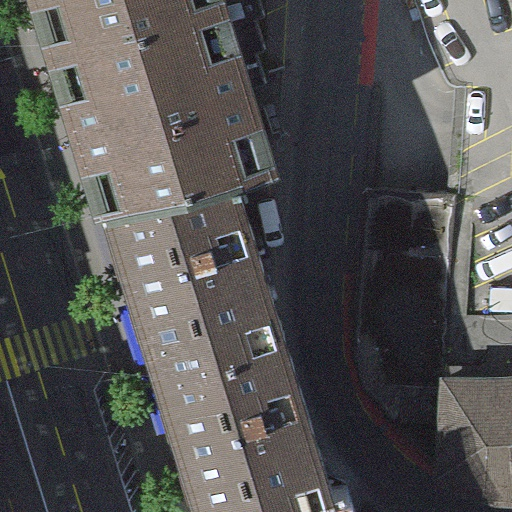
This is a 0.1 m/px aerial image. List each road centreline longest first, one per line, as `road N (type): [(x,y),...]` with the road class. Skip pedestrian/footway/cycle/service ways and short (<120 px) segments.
road 1 (residential): [(344,0),(321,279),(325,349),(360,434),(414,491),(448,511)]
road 2 (secondary): [(70,511),(0,291)]
